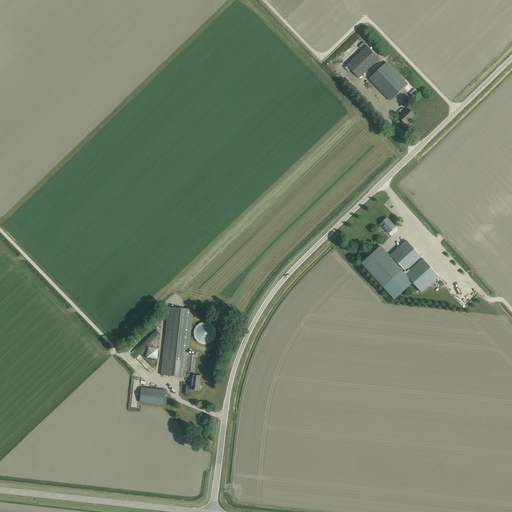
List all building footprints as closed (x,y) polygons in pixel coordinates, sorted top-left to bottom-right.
[(359,78),(379,59),(367,46),(346,65),(359,78)] [(390,101),(407,84),(387,62),(369,79),(390,101)] [(405,124),(414,115),(408,108),(399,117),(405,124)] [(389,233),(395,227),(387,218),(380,224),(389,233)] [(391,238),(394,240),(401,233),(398,231),(391,238)] [(439,236),(435,240),(441,246),(445,241),(439,236)] [(391,258),(398,266),(400,264),(405,271),(406,272),(422,258),(406,241),(391,255),(393,256),(391,258)] [(380,246),(362,263),(385,289),(404,272),(398,266),(391,258),(380,246)] [(413,283),(421,292),(439,277),(422,258),(406,272),(404,273),(413,283)] [(413,283),(404,273),(406,272),(405,271),(404,272),(385,289),(395,299),(413,283)] [(459,306),(476,291),(471,285),(461,293),(459,290),(457,291),(454,288),(450,291),(448,289),(446,291),(459,306)] [(161,375),(185,377),(188,354),(192,310),(168,307),(161,375)] [(148,348),(147,358),(157,359),(158,349),(148,348)] [(185,377),(191,378),(191,375),(193,375),(196,355),(188,354),(185,377)] [(190,386),(190,389),(199,390),(200,376),(193,375),(191,375),(191,378),(190,386)] [(163,405),(165,390),(141,388),(139,402),(163,405)]
